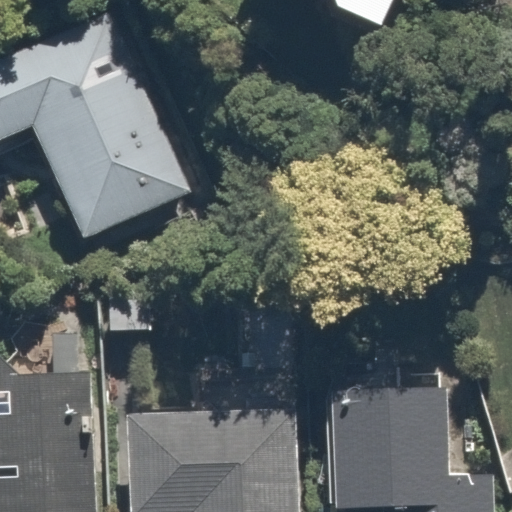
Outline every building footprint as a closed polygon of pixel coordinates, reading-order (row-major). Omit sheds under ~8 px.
[(362,0),(397,15),(403,0),(362,0)] [(177,194),(95,17),(93,18),(0,61),(0,159),(46,138),(90,234),(177,194)] [(110,511),(111,326),(0,325),(0,511),(110,511)] [(451,366),(331,373),(339,508),(380,506),(380,511),(498,511),(497,499),(459,501),(451,366)] [(289,511),(287,409),(130,408),(131,511),(289,511)]
